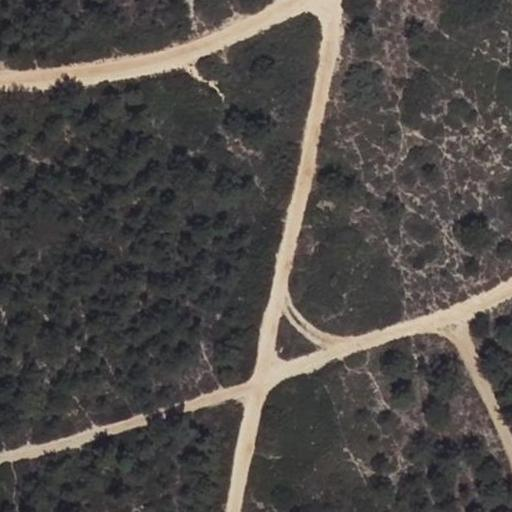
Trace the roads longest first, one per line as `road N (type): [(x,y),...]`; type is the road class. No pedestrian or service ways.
road 1 (track): [(511,277),(454,312),(255,384),(0,456)]
road 2 (track): [(323,0),(325,32),(229,511)]
road 3 (track): [(289,0),(149,59),(0,75)]
road 4 (track): [(511,453),(454,312)]
